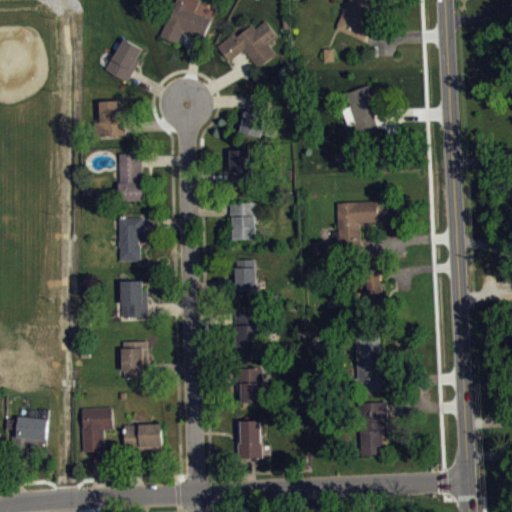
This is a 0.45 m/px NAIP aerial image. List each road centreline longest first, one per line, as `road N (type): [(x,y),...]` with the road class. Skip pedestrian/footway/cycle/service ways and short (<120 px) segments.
road 1 (secondary): [(470,511),(446,0)]
road 2 (residential): [(194,511),(187,127),(200,98),(185,85),(171,98),(187,127)]
road 3 (residential): [(0,508),(469,479)]
